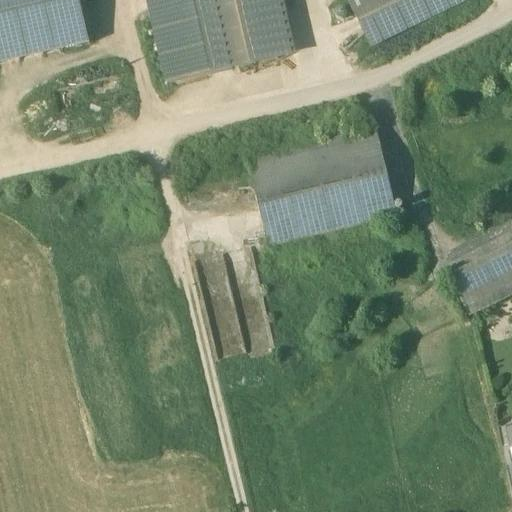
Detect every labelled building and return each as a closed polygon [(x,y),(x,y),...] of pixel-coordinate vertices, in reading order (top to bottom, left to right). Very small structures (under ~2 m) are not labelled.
[(79,0),(0,0),(0,65),(89,44),(79,0)] [(238,0),(148,0),(168,85),(254,65),(238,0)] [(283,0),(238,0),(254,65),(277,60),(277,59),(296,55),(283,0)] [(351,0),(349,1),(371,47),(466,0),(351,0)] [(376,130),(247,161),(268,249),(397,218),(376,130)] [(511,244),(448,276),(469,317),(511,295),(511,244)]
